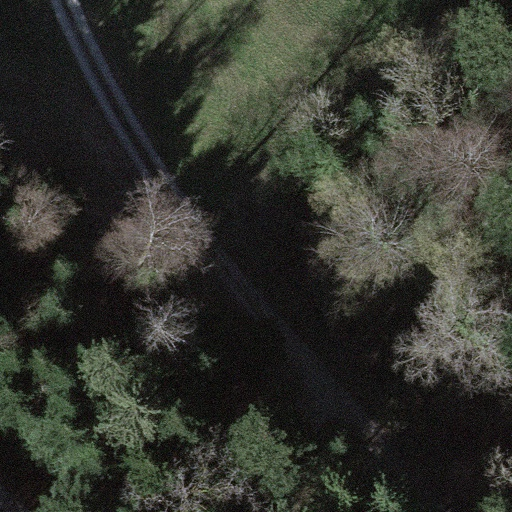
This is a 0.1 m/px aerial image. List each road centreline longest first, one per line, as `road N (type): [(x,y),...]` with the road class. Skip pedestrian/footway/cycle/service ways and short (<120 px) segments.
road 1 (track): [(275,511),(321,379),(207,247),(156,173),(66,0)]
road 2 (track): [(321,379),(442,511)]
